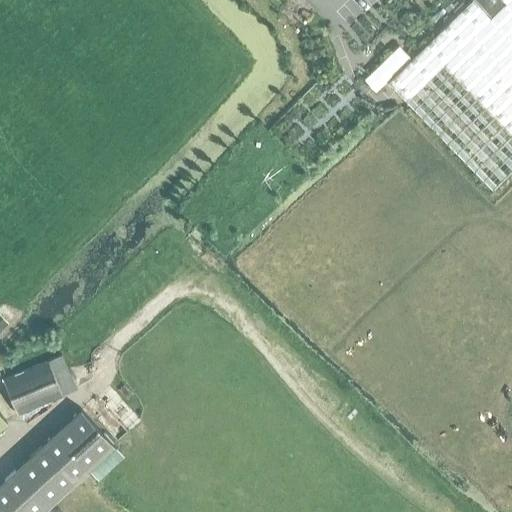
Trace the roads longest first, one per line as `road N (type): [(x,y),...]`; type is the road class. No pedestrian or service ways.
road 1 (track): [(144,315),(176,285),(232,299),(381,474),(429,511)]
road 2 (trunk): [(253,511),(0,253)]
road 3 (trunk): [(0,369),(141,511)]
